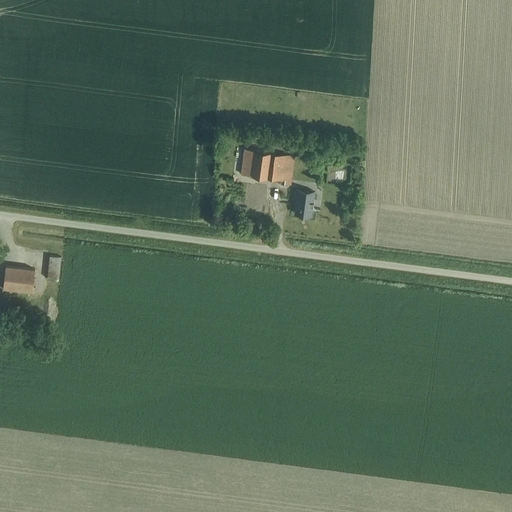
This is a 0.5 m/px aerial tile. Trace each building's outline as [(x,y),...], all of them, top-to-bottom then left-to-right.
[(284,185),(290,185),(294,155),(245,149),(242,174),(279,178),(285,179),(284,185)] [(246,212),(263,214),(266,190),(249,188),(246,212)] [(297,198),(295,213),(311,215),(314,191),(296,189),(295,198),(297,198)] [(48,277),(59,278),(61,256),(50,255),(48,277)] [(26,291),(32,292),(35,269),(6,265),(3,289),(14,290),(14,297),(25,298),(26,291)]
